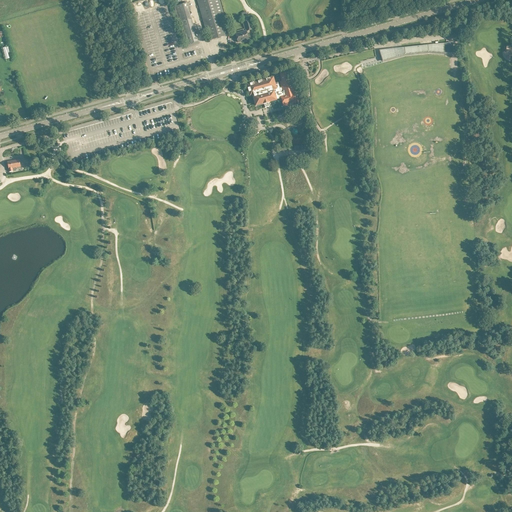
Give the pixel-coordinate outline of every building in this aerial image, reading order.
[(197,0),(209,40),(229,35),(219,0),(197,0)] [(182,33),(185,45),(198,42),(189,11),(191,10),(189,2),(174,6),(182,33)] [(236,34),(238,42),(249,39),(246,31),(236,34)] [(452,44),(380,51),(382,63),(386,61),(394,59),(405,56),(409,56),(417,55),(428,54),(432,54),(439,55),(447,55),(452,56),(452,44)] [(375,50),(360,51),(361,59),(376,57),(375,50)] [(283,106),(302,101),(301,96),(299,96),(298,91),(294,92),(290,79),(289,79),(287,71),(280,73),(282,81),(280,82),(283,92),(281,92),(278,83),(275,83),(273,77),(247,84),(250,96),(254,95),(254,97),(256,106),(262,104),(262,105),(264,104),(265,108),(269,107),(268,103),(270,103),(270,102),(276,100),(281,98),(283,106)] [(290,164),(290,162),(294,161),(293,155),(289,155),(280,156),(281,165),(290,164)] [(20,167),(19,160),(7,162),(9,169),(9,172),(13,171),(12,168),(20,167)]
